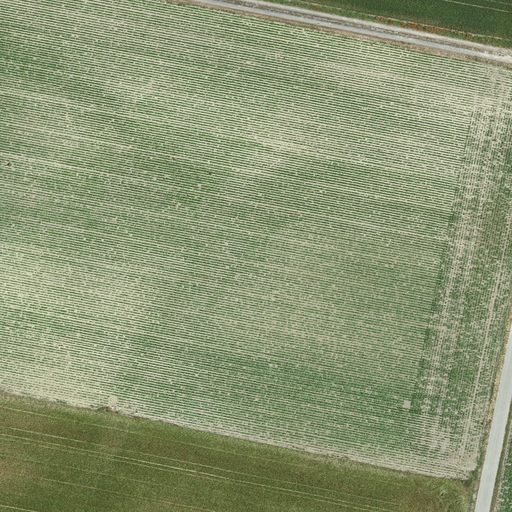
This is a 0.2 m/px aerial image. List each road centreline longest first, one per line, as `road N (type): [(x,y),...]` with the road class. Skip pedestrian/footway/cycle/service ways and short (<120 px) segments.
road 1 (track): [(511,56),(226,0)]
road 2 (track): [(482,511),(511,362)]
